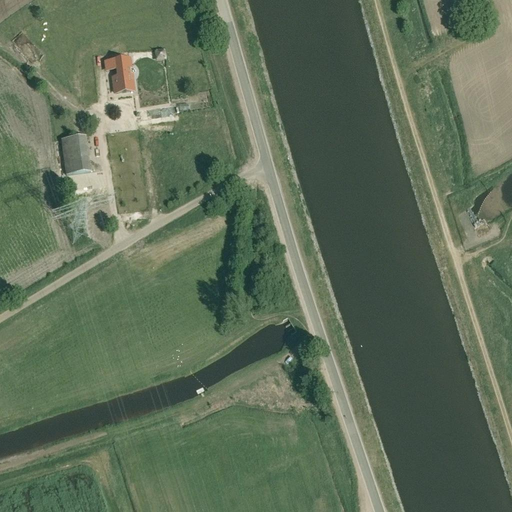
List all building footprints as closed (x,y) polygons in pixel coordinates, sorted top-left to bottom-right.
[(15,41),(53,10),(49,5),(12,37),(15,41)] [(129,61),(111,63),(112,72),(116,71),(117,78),(113,79),(115,95),(133,92),(131,76),(129,77),(128,70),(130,70),(129,61)] [(98,95),(98,103),(109,103),(109,95),(98,95)] [(138,117),(138,105),(117,105),(117,117),(138,117)] [(178,126),(178,111),(141,110),(140,126),(178,126)] [(126,133),(127,141),(143,140),(143,132),(126,133)] [(88,137),(62,140),(67,176),(92,173),(88,137)]
